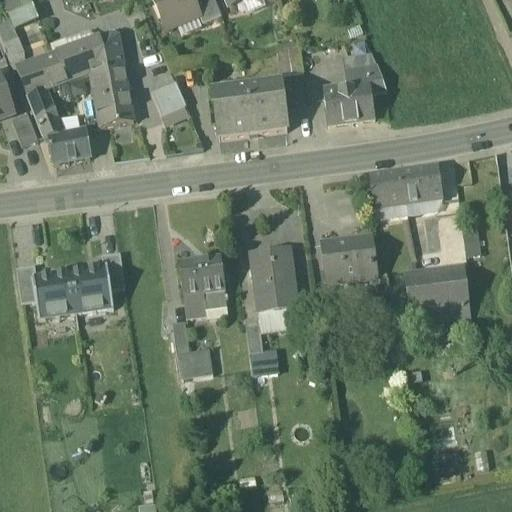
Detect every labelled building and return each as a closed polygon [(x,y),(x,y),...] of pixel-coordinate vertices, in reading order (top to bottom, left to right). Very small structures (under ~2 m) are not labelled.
[(156,0),(152,2),(165,33),(198,19),(199,19),(190,0),(156,0)] [(198,19),(202,29),(220,21),(211,0),(190,0),(199,19),(198,19)] [(224,0),(229,11),(254,0),(224,0)] [(68,89),(90,80),(123,72),(118,46),(111,42),(56,61),(68,89)] [(276,56),(279,80),(303,76),(300,52),(276,56)] [(345,62),(347,74),(375,69),(369,60),(345,62)] [(15,75),(27,105),(42,99),(68,89),(56,61),(15,75)] [(347,74),(351,95),(368,92),(369,101),(380,99),(375,69),(347,74)] [(133,129),(123,72),(90,80),(100,135),(133,129)] [(0,118),(13,113),(0,77),(0,118)] [(149,101),(162,126),(186,114),(174,89),(149,101)] [(212,98),(218,145),(287,136),(281,89),(278,89),(279,93),(264,95),(263,91),(229,96),(230,99),(215,101),(214,98),(212,98)] [(373,125),(369,101),(368,92),(351,95),(323,100),(329,133),(373,125)] [(48,144),(53,171),(91,165),(86,136),(63,140),(50,107),(42,99),(27,105),(42,144),(48,144)] [(12,127),(22,153),(38,146),(28,120),(12,127)] [(436,173),(398,178),(400,193),(398,193),(398,197),(401,196),(403,210),(441,204),(436,173)] [(372,215),(403,210),(401,196),(398,197),(398,193),(400,193),(398,178),(367,183),(372,215)] [(436,219),(441,204),(403,210),(372,215),(374,228),(436,219)] [(462,237),(468,262),(481,259),(475,234),(462,237)] [(322,250),(327,289),(377,282),(371,243),(322,250)] [(256,320),(256,323),(259,322),(300,317),(300,315),(298,315),(297,302),(290,257),(293,256),(292,255),(248,261),(248,263),(250,262),(258,320),(256,320)] [(107,271),(111,297),(125,295),(120,259),(101,262),(103,272),(107,271)] [(184,305),(203,302),(224,299),(226,299),(221,264),(178,271),(184,305)] [(103,272),(69,277),(75,319),(113,314),(111,297),(107,271),(103,272)] [(35,308),(32,282),(36,282),(34,272),(16,274),(21,310),(35,308)] [(38,325),(75,319),(69,277),(36,282),(32,282),(35,308),(38,325)] [(405,285),(410,322),(468,314),(463,277),(405,285)] [(316,300),(319,324),(333,323),(329,294),(316,296),(316,300)] [(226,313),(224,299),(203,302),(205,316),(206,316),(226,313)] [(300,317),(302,332),(320,330),(319,324),(316,300),(297,302),(298,315),(300,315),(300,317)] [(206,321),(206,316),(205,316),(203,302),(184,305),(186,324),(206,321)] [(206,316),(206,321),(207,327),(228,324),(226,313),(206,316)] [(471,335),(468,314),(410,322),(413,343),(471,335)] [(260,331),(261,340),(303,335),(302,332),(300,317),(259,322),(260,331)] [(171,331),(176,362),(190,360),(185,329),(171,331)] [(245,333),(249,361),(264,359),(264,358),(261,340),(260,331),(245,333)] [(176,362),(180,386),(214,381),(210,356),(190,360),(176,362)] [(276,356),(264,358),(264,359),(249,361),(252,382),(279,379),(276,356)] [(489,475),(486,456),(473,458),(477,477),(489,475)]
